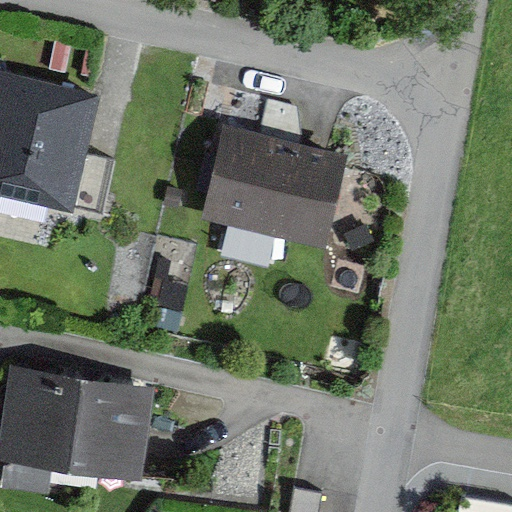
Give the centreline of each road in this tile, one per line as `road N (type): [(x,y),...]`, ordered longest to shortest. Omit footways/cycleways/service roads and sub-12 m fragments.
road 1 (residential): [(451,92),(28,0)]
road 2 (residential): [(391,425),(0,344)]
road 3 (residential): [(451,92),(391,425)]
